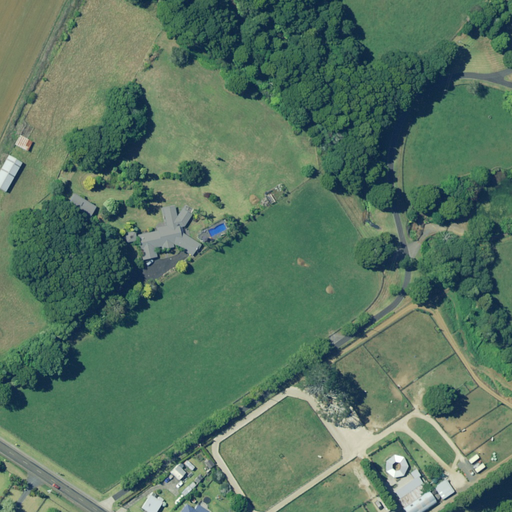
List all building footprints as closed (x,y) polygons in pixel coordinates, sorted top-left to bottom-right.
[(32,142),(20,135),(15,145),(27,151),(32,142)] [(21,163),(8,155),(0,170),(0,188),(5,192),(21,163)] [(89,220),(96,207),(75,194),(68,207),(89,220)] [(181,232),(192,215),(182,208),(177,216),(175,207),(164,209),(167,226),(158,228),(158,231),(136,235),(135,230),(125,232),(127,243),(139,241),(143,260),(156,257),(154,247),(161,246),(162,250),(171,248),(177,247),(192,257),(196,252),(197,252),(202,245),(181,232)] [(214,466),(211,460),(205,463),(209,469),(214,466)] [(186,473),(178,465),(171,472),(179,480),(186,473)] [(204,477),(200,474),(195,481),(199,484),(204,477)] [(453,492),(445,480),(434,487),(442,499),(453,492)] [(431,489),(425,481),(397,500),(405,511),(423,511),(437,503),(428,491),(431,489)] [(157,500),(150,495),(141,508),(147,511),(156,511),(161,505),(165,507),(167,503),(159,497),(157,500)]
